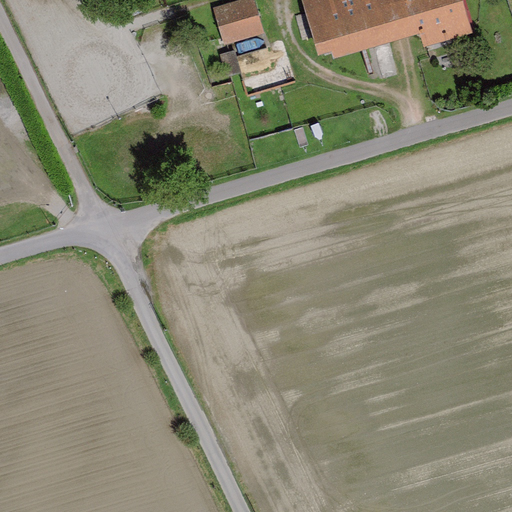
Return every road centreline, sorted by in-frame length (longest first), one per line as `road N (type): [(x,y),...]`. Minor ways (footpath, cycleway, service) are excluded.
road 1 (unclassified): [(103,226),(511,108)]
road 2 (unclassified): [(103,226),(246,511)]
road 3 (unclassified): [(0,18),(103,226)]
road 4 (track): [(423,134),(403,101),(305,65),(287,41),(283,0)]
